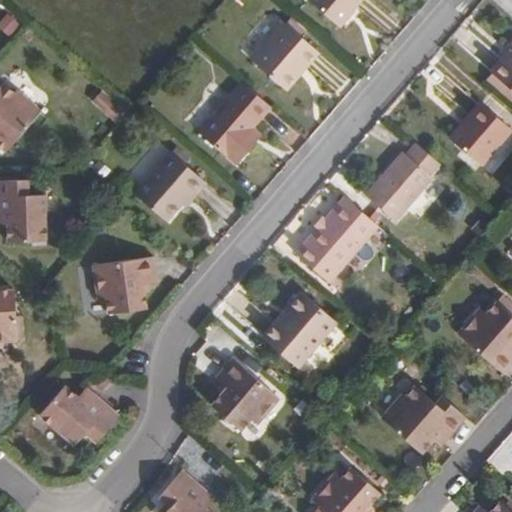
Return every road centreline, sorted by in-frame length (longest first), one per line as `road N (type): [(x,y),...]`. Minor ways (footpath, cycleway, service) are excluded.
road 1 (residential): [(463,0),(175,325),(162,420),(90,511)]
road 2 (residential): [(420,511),(511,410)]
